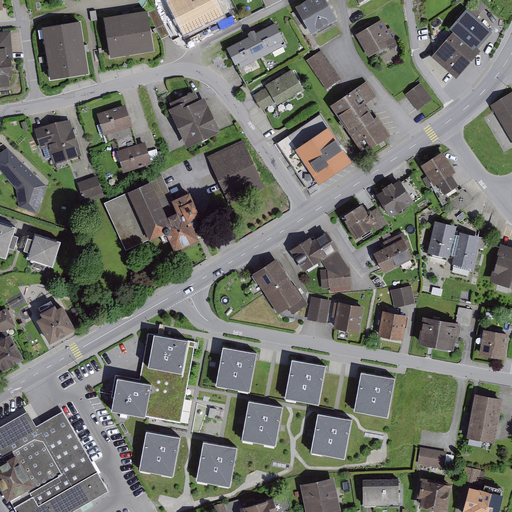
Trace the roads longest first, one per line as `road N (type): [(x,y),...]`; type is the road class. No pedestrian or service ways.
road 1 (residential): [(0,112),(171,70),(204,72),(309,214)]
road 2 (residential): [(511,380),(220,326),(205,319),(185,288)]
road 3 (tertiary): [(0,395),(185,288)]
road 4 (residential): [(421,140),(354,58),(342,0)]
road 5 (tertiary): [(185,288),(309,214)]
road 6 (tertiary): [(309,214),(421,140)]
